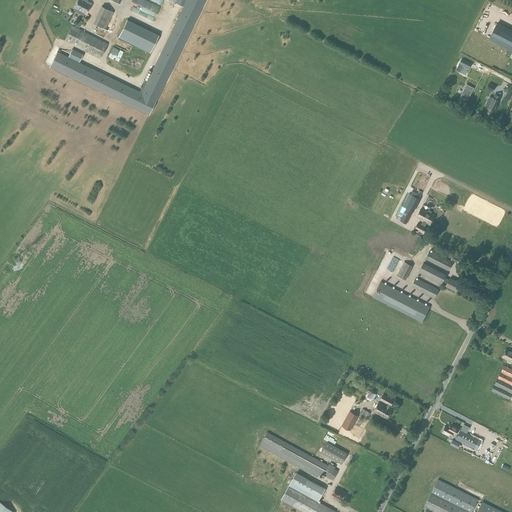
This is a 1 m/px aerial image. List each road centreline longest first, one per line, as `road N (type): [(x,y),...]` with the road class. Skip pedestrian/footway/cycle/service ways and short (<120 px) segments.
road 1 (unclassified): [(381,511),(511,254)]
road 2 (unknown): [(511,208),(437,175),(411,218)]
